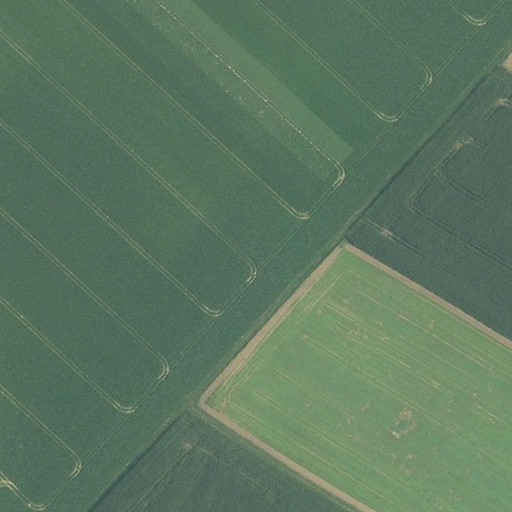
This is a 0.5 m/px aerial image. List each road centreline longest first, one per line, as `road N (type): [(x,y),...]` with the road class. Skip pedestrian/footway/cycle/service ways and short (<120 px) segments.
road 1 (track): [(189,406),(511,51)]
road 2 (track): [(360,511),(189,406)]
road 3 (track): [(92,511),(189,406)]
